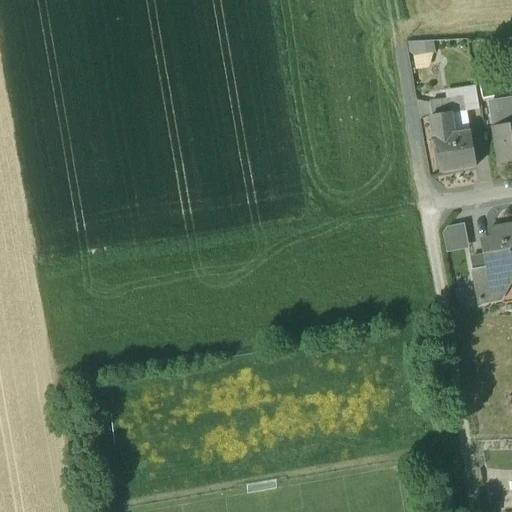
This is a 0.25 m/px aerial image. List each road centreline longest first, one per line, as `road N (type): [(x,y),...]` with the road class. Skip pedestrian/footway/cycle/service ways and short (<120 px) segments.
road 1 (unclassified): [(424,207),(479,511)]
road 2 (unclassified): [(397,42),(424,207)]
